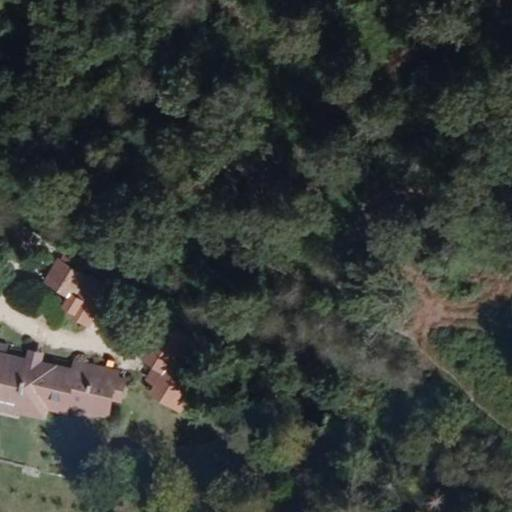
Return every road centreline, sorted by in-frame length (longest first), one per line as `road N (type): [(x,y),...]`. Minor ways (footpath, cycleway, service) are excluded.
road 1 (unknown): [(29,174),(358,300),(511,428)]
road 2 (unknown): [(29,174),(243,0)]
